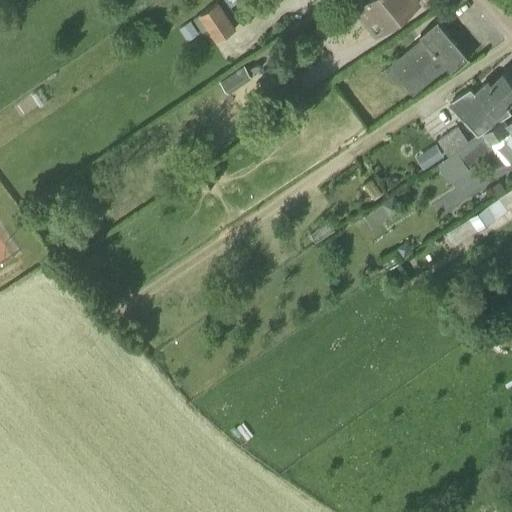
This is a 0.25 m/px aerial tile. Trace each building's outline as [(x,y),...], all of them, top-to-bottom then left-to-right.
[(388,26),(419,0),(365,0),(356,8),(368,24),(379,15),(388,26)] [(217,41),(237,28),(219,1),(199,14),(217,41)] [(447,64),(453,71),(470,57),(438,19),(421,34),(423,36),(426,39),(419,46),(416,43),(390,65),(403,80),(414,92),(447,64)] [(181,28),(189,41),(200,34),(192,21),(181,28)] [(253,77),(244,64),(220,80),(229,93),(253,77)] [(511,80),(504,72),(491,83),(488,80),(475,92),(471,87),(453,99),(469,117),(464,121),(477,135),(503,117),(499,112),(511,99),(511,80)] [(511,116),(507,121),(503,117),(477,135),(468,141),(449,154),(450,155),(444,159),(449,168),(463,158),(469,167),(495,150),(490,143),(511,128),(511,116)] [(449,154),(468,141),(457,127),(439,139),(449,154)] [(436,144),(426,150),(434,162),(443,156),(436,144)] [(506,191),(499,181),(489,187),(495,197),(506,191)] [(511,187),(499,196),(507,208),(511,204),(511,187)] [(395,193),(377,204),(386,218),(404,207),(395,193)] [(508,209),(507,208),(499,196),(498,197),(498,198),(448,232),(456,244),(508,209)]
